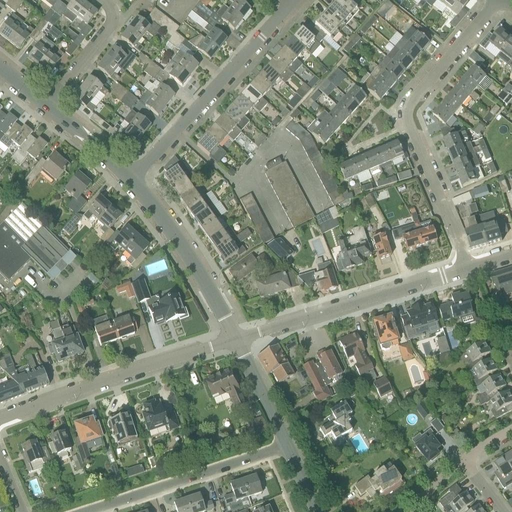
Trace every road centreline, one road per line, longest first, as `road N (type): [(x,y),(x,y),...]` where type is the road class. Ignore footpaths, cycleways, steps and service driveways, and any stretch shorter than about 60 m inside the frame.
road 1 (residential): [(469,268),(407,106),(498,0)]
road 2 (residential): [(0,419),(235,340)]
road 3 (residential): [(235,340),(469,268)]
road 4 (residential): [(131,178),(292,0)]
road 5 (residential): [(235,340),(177,237),(131,178)]
road 6 (residential): [(108,511),(288,450)]
road 7 (residential): [(46,105),(109,27),(112,16),(100,0)]
road 8 (residential): [(288,450),(235,340)]
